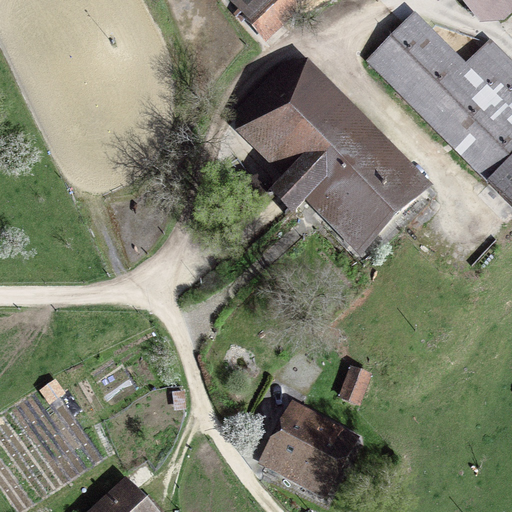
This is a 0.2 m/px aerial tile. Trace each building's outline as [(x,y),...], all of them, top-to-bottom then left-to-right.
[(309,9),(299,0),(227,0),(273,45),(309,9)] [(511,25),(511,0),(458,0),(499,39),(511,25)] [(473,69),(417,18),(369,70),(511,202),(511,61),(494,46),(473,69)] [(438,190),(303,61),(234,133),(289,185),(275,199),(305,227),(318,212),(369,261),(438,190)] [(365,442),(294,405),(260,470),(332,507),(365,442)] [(157,511),(131,483),(99,511),(157,511)]
